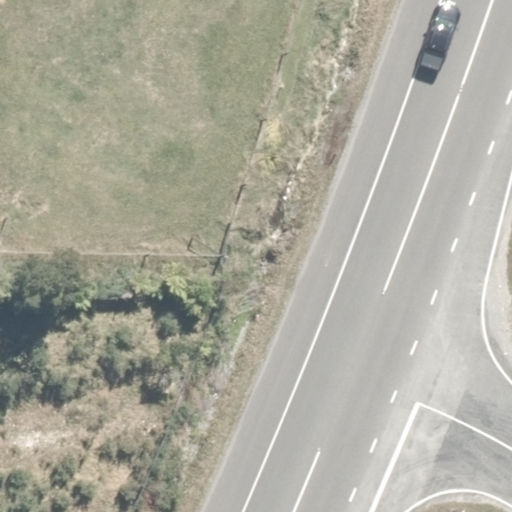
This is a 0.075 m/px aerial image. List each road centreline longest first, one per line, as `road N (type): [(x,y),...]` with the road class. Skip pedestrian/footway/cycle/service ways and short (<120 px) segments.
road 1 (primary): [(353,370),(488,0)]
road 2 (unclassified): [(353,370),(511,454)]
road 3 (primary): [(291,511),(353,370)]
